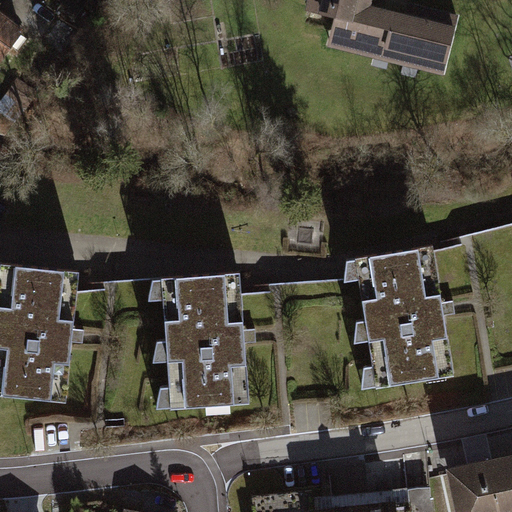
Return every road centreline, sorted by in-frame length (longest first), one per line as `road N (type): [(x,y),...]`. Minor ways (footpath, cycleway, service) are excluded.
road 1 (residential): [(511,410),(432,431),(181,463)]
road 2 (residential): [(181,463),(0,484)]
